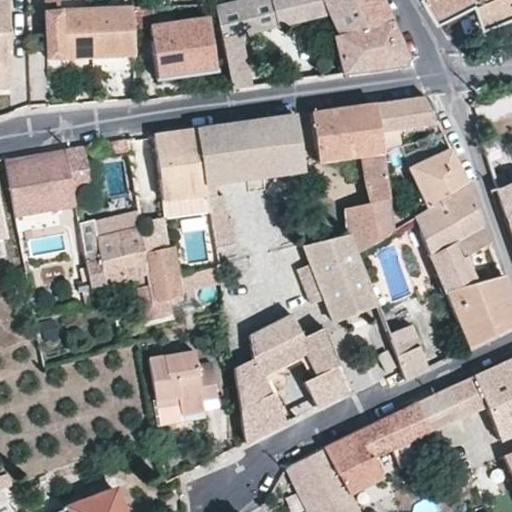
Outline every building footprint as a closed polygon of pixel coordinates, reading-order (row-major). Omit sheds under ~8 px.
[(0,0),(0,89),(9,89),(7,4),(7,1),(0,0)] [(278,27),(270,0),(245,0),(232,3),(215,9),(221,39),(241,34),(241,36),(278,27)] [(321,16),(326,28),(334,24),(339,35),(335,36),(338,49),(344,75),(403,67),(407,55),(382,2),(381,0),(270,0),(278,27),(321,16)] [(511,0),(425,0),(441,24),(478,6),(487,30),(511,19),(511,0)] [(134,29),(133,8),(90,10),(93,57),(135,55),(134,29)] [(142,8),(133,8),(134,29),(148,28),(145,8),(142,8)] [(93,57),(90,10),(45,11),(47,60),(92,57),(93,57)] [(208,20),(150,28),(158,79),(215,70),(208,20)] [(231,90),(252,87),(241,36),(241,34),(221,39),(229,80),(231,90)] [(436,125),(424,98),(374,106),(379,133),(399,130),(436,125)] [(379,133),(374,106),(311,114),(318,162),(361,156),(362,171),(363,179),(365,187),(366,194),(387,189),(381,153),(381,149),(379,133)] [(217,199),(214,184),(304,172),(295,117),(195,130),(206,195),(207,200),(217,199)] [(195,130),(153,136),(163,201),(165,216),(168,220),(209,214),(207,200),(206,195),(195,130)] [(401,146),(399,130),(379,133),(381,149),(401,146)] [(428,160),(422,147),(403,156),(409,169),(428,160)] [(81,148),(62,152),(69,192),(88,189),(81,148)] [(411,172),(427,211),(466,187),(450,150),(428,160),(409,169),(411,172)] [(69,192),(62,152),(6,162),(16,217),(72,207),(69,192)] [(511,183),(509,185),(504,172),(492,177),(498,196),(511,235),(511,183)] [(427,211),(414,219),(445,293),(475,285),(470,273),(475,271),(468,255),(489,242),(466,187),(427,211)] [(366,194),(370,204),(344,209),(346,236),(349,235),(357,254),(393,232),(391,218),(387,189),(366,194)] [(215,248),(233,243),(218,198),(217,199),(207,200),(209,214),(215,248)] [(412,220),(405,209),(391,218),(393,232),(412,220)] [(297,219),(297,230),(312,228),(311,218),(297,219)] [(116,233),(96,239),(105,285),(132,278),(134,289),(148,285),(147,274),(148,273),(145,253),(140,228),(116,233)] [(96,239),(94,231),(80,233),(91,287),(105,285),(96,239)] [(357,254),(349,235),(346,236),(315,244),(303,247),(310,264),(300,268),(314,302),(324,299),(333,323),(377,306),(357,254)] [(176,245),(145,253),(148,273),(147,274),(148,285),(151,303),(184,295),(181,275),(176,245)] [(218,265),(192,272),(195,292),(188,294),(191,305),(222,296),(218,267),(218,265)] [(314,302),(300,268),(297,269),(310,304),(314,302)] [(475,285),(445,293),(468,350),(511,329),(511,302),(502,276),(475,285)] [(185,305),(184,295),(151,303),(153,314),(185,305)] [(396,355),(417,345),(401,301),(378,310),(396,355)] [(291,314),(267,326),(283,360),(282,366),(305,355),(298,340),(302,338),(291,314)] [(250,346),(252,359),(232,368),(240,420),(244,442),(283,423),(261,377),(282,366),(283,360),(267,326),(248,334),(250,346)] [(349,391),(346,386),(324,327),(302,338),(298,340),(305,355),(307,361),(316,376),(310,379),(303,382),(315,406),(349,391)] [(181,414),(203,411),(202,401),(216,398),(211,363),(196,366),(194,352),(149,359),(155,401),(178,397),(181,414)] [(283,423),(289,420),(269,379),(302,363),(307,361),(305,355),(282,366),(261,377),(283,423)] [(511,359),(464,380),(415,404),(429,432),(485,407),(499,441),(511,435),(511,359)] [(307,361),(302,363),(310,379),(316,376),(307,361)] [(181,414),(178,397),(155,401),(159,418),(181,414)] [(429,432),(415,404),(380,421),(392,448),(414,439),(429,432)] [(392,448),(380,421),(285,467),(283,469),(305,511),(356,511),(348,494),(382,477),(372,458),(392,448)] [(422,457),(414,439),(392,448),(399,467),(422,457)] [(511,452),(503,456),(511,478),(511,452)] [(123,511),(115,489),(59,511),(123,511)]
